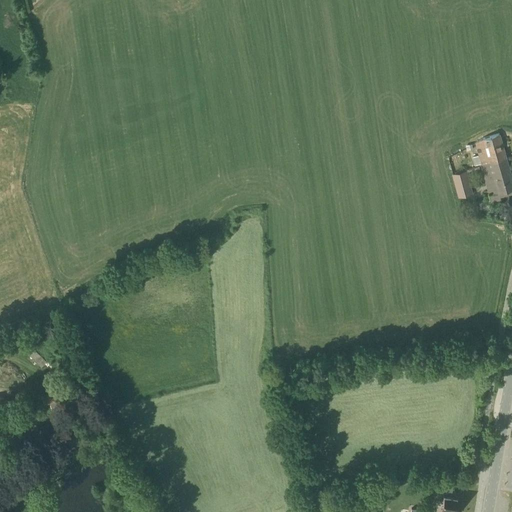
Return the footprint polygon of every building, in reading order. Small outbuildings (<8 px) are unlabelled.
[(474,166),(481,164),(506,156),(499,133),(482,139),(475,142),(478,155),(472,157),(474,166)] [(490,202),(500,199),(499,193),(511,189),(511,178),(506,156),(481,164),(490,202)] [(458,196),(473,192),(467,170),(452,174),(458,196)] [(34,348),(28,353),(42,367),(47,362),(34,348)] [(82,425),(63,434),(69,447),(72,454),(79,451),(78,448),(90,443),(82,425)] [(65,449),(48,457),(54,469),(70,461),(68,456),(65,449)] [(455,511),(459,511),(461,497),(451,495),(452,483),(445,482),(443,494),(444,494),(441,510),(455,511)]
